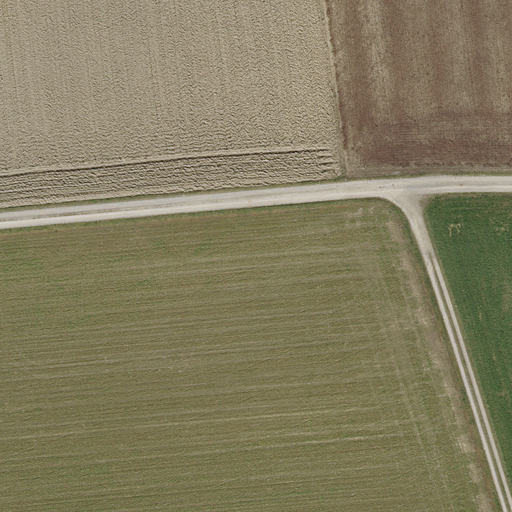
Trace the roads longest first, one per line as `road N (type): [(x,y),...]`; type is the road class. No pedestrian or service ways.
road 1 (track): [(511,190),(412,189),(0,223)]
road 2 (track): [(412,189),(511,504)]
